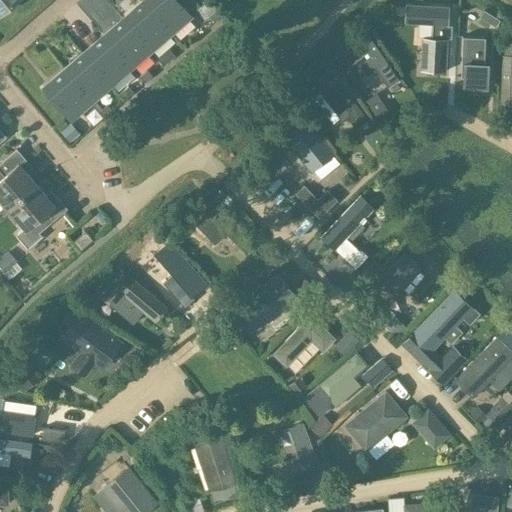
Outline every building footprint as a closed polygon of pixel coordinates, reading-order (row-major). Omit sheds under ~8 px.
[(0,0),(0,11),(13,0),(0,0)] [(178,0),(144,0),(143,1),(171,33),(191,15),(178,0)] [(143,1),(123,18),(151,50),(171,33),(143,1)] [(407,4),(406,22),(432,24),(431,37),(422,37),(420,68),(445,69),(447,38),(448,24),(449,7),(407,4)] [(217,9),(209,15),(214,21),(222,15),(217,9)] [(484,9),(480,16),(495,26),(499,19),(484,9)] [(123,18),(103,36),(131,67),(151,50),(123,18)] [(368,35),(338,55),(354,80),(373,67),(376,68),(388,86),(397,79),(368,35)] [(103,36),(83,53),(111,85),(131,67),(103,36)] [(482,79),(485,39),(462,37),(460,78),(482,79)] [(503,56),(501,102),(511,102),(511,41),(505,41),(505,56),(503,56)] [(165,63),(174,55),(168,48),(159,56),(165,63)] [(83,53),(63,70),(76,85),(91,102),(111,85),(83,53)] [(71,119),(91,102),(76,85),(63,70),(43,88),(71,119)] [(140,76),(145,81),(151,75),(147,70),(140,76)] [(334,75),(316,89),(331,107),(339,102),(346,112),(346,115),(353,124),(357,125),(358,127),(368,119),(334,75)] [(119,93),(124,99),(133,92),(128,85),(119,93)] [(376,93),(366,100),(377,116),(387,109),(376,93)] [(99,110),(104,116),(112,110),(107,104),(99,110)] [(304,117),(283,134),(311,169),(332,153),(304,117)] [(79,133),(71,123),(61,131),(69,141),(79,133)] [(0,196),(9,207),(36,184),(22,167),(28,162),(17,148),(0,162),(0,196)] [(36,184),(9,207),(24,225),(15,232),(28,247),(42,235),(39,232),(68,208),(56,195),(50,200),(36,184)] [(304,185),(296,193),(319,216),(336,199),(327,189),(318,198),(317,199),(304,185)] [(365,216),(372,209),(365,202),(366,201),(361,196),(335,223),(333,222),(321,236),(355,268),(368,255),(360,248),(359,249),(346,237),(360,221),(362,223),(367,218),(365,216)] [(216,204),(208,212),(214,218),(212,219),(245,253),(256,243),(223,209),(222,210),(216,204)] [(181,218),(177,231),(187,234),(191,221),(181,218)] [(81,249),(93,239),(86,230),(73,240),(81,249)] [(165,282),(186,306),(196,298),(193,295),(207,283),(208,283),(170,240),(169,240),(171,242),(157,254),(174,273),(165,282)] [(0,257),(0,268),(3,272),(16,261),(8,251),(0,257)] [(402,253),(367,293),(385,309),(420,269),(402,253)] [(380,266),(372,259),(359,272),(368,280),(380,266)] [(114,306),(125,294),(155,320),(166,307),(123,269),(101,295),(114,306)] [(278,274),(240,303),(258,326),(296,297),(278,274)] [(454,289),(406,340),(423,357),(462,315),(469,322),(479,313),(454,289)] [(184,315),(190,324),(202,315),(195,306),(184,315)] [(80,309),(59,336),(80,352),(70,364),(85,375),(94,363),(101,369),(122,341),(80,309)] [(311,314),(273,353),(285,365),(311,338),(323,349),(334,337),(311,314)] [(394,316),(385,326),(396,336),(405,327),(394,316)] [(349,330),(336,344),(344,352),(358,338),(349,330)] [(511,350),(498,336),(456,378),(474,396),(511,356),(511,350)] [(356,351),(318,383),(328,395),(367,364),(356,351)] [(29,357),(12,370),(25,388),(43,376),(29,357)] [(299,376),(289,384),(295,393),(306,385),(299,376)] [(386,390),(344,425),(365,450),(407,415),(386,390)] [(500,397),(491,407),(498,413),(507,404),(500,397)] [(0,429),(33,435),(33,433),(32,433),(37,403),(4,398),(2,411),(0,410),(0,429)] [(484,411),(478,405),(471,411),(477,418),(484,411)] [(428,406),(411,422),(436,447),(453,431),(428,406)] [(511,411),(501,423),(511,434),(511,411)] [(322,414),(310,426),(320,437),(332,425),(322,414)] [(303,422),(289,427),(302,461),(284,467),(288,478),(319,467),(303,422)] [(64,429),(44,426),(42,438),(62,441),(64,429)] [(195,444),(214,502),(240,494),(221,435),(195,444)] [(31,443),(0,437),(0,463),(7,464),(9,452),(29,455),(31,443)] [(128,466),(102,488),(121,511),(143,511),(157,501),(128,466)] [(173,477),(159,484),(170,502),(183,494),(173,477)] [(495,511),(497,497),(468,494),(465,511),(495,511)] [(441,511),(441,501),(404,504),(404,511),(441,511)]
